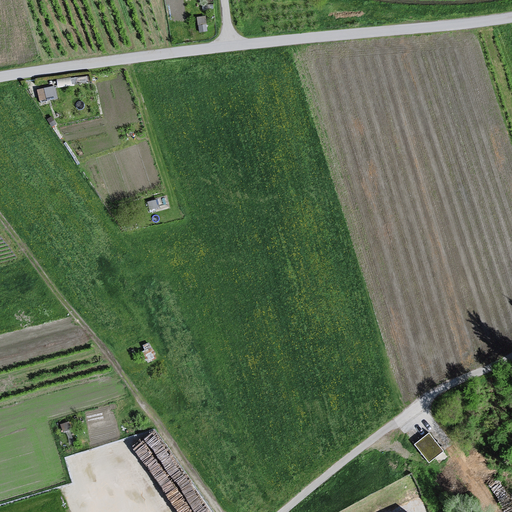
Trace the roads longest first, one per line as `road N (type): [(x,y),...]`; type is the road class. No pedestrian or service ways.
road 1 (unclassified): [(511,17),(0,77)]
road 2 (track): [(215,511),(69,312)]
